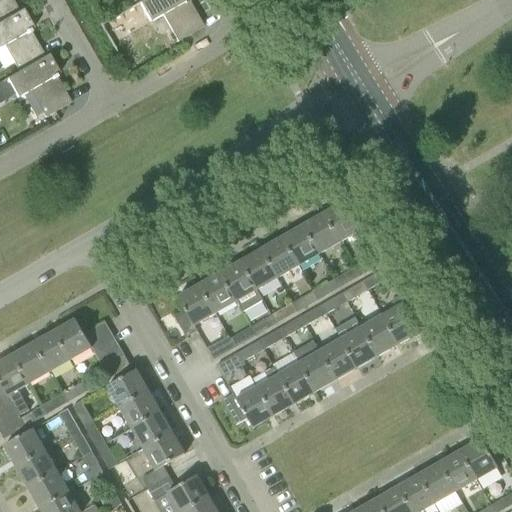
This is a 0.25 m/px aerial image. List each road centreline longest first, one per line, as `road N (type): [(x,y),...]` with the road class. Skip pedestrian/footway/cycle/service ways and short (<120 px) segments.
road 1 (residential): [(94,244),(362,89)]
road 2 (residential): [(250,511),(94,244)]
road 3 (tertiary): [(511,322),(362,89)]
road 4 (residential): [(112,104),(225,42),(236,20),(228,0)]
road 5 (residential): [(362,89),(511,3)]
road 6 (residential): [(0,167),(112,104)]
